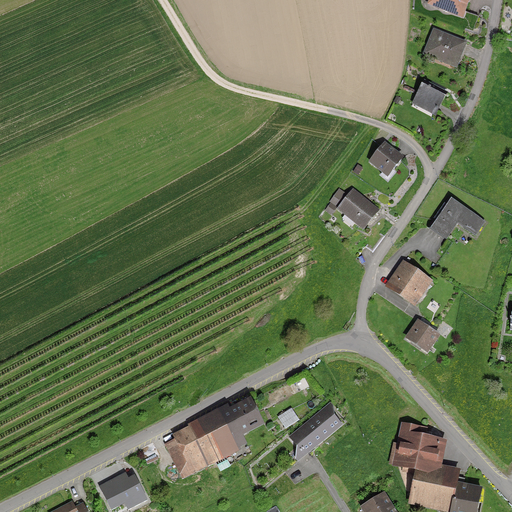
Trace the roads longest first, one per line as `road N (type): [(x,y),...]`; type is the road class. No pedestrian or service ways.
road 1 (tertiary): [(5,511),(328,344),(356,340)]
road 2 (track): [(334,113),(222,83),(203,68),(162,0)]
road 3 (tertiary): [(356,340),(388,359),(511,490)]
road 4 (residential): [(500,0),(460,133),(433,177)]
road 5 (residential): [(433,177),(369,272),(356,340)]
road 6 (residential): [(433,177),(398,135),(334,113)]
